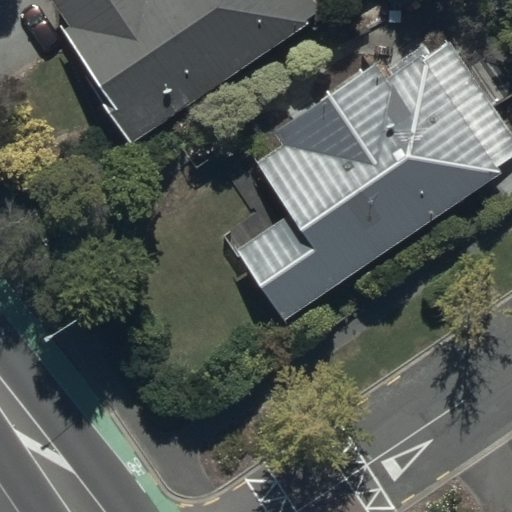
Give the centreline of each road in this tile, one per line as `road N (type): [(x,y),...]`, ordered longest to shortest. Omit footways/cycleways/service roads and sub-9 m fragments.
road 1 (residential): [(300,511),(511,371)]
road 2 (secondary): [(0,412),(67,511)]
